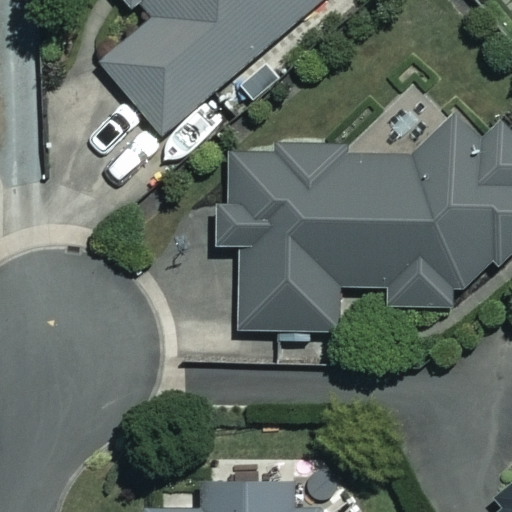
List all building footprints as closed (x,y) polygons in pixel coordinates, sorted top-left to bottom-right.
[(120,0),(127,7),(134,0),(136,0),(147,12),(99,55),(167,134),(322,0),(120,0)] [(479,136),(455,104),(400,146),(218,150),(221,242),(242,242),(244,328),(339,326),(338,286),(379,279),(398,305),(437,302),(511,245),(511,127),(504,117),(479,136)] [(237,314),(183,314),(183,349),(237,349),(237,314)] [(511,511),(511,474),(489,493),(503,511),(511,511)] [(333,511),(317,479),(196,481),(196,505),(143,506),(142,511),(333,511)]
